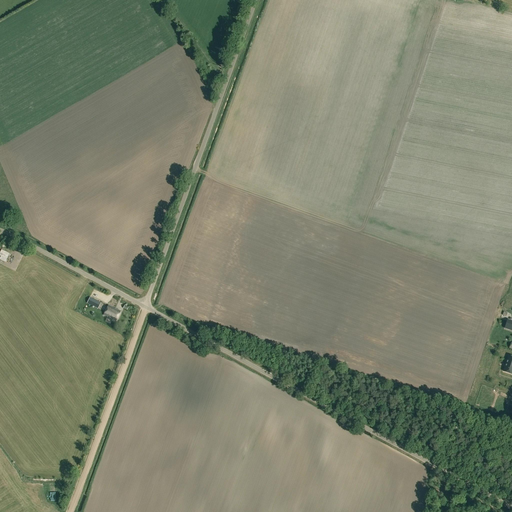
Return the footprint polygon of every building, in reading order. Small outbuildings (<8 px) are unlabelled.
[(0,253),(0,254),(1,255),(0,258),(7,261),(10,253),(2,249),(0,253)] [(75,292),(81,294),(85,284),(79,281),(75,292)] [(93,289),(90,294),(97,298),(100,294),(93,289)] [(90,298),(87,303),(90,305),(98,308),(101,303),(90,298)] [(120,311),(108,305),(103,315),(116,321),(120,311)]
